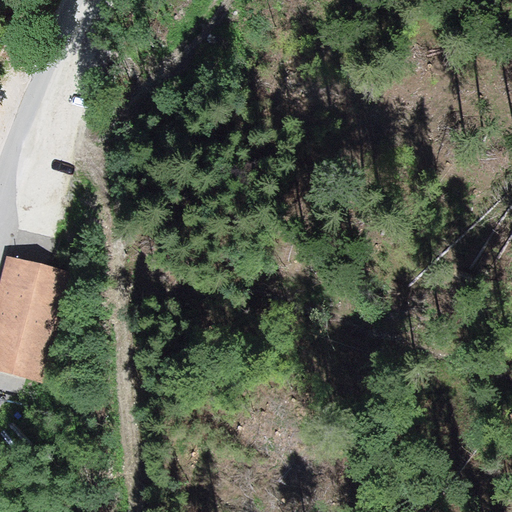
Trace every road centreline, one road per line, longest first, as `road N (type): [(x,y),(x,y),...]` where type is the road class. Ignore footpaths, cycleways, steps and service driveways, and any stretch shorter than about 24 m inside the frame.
road 1 (track): [(23,122),(121,112),(147,91),(216,0)]
road 2 (unclassified): [(76,0),(0,193)]
